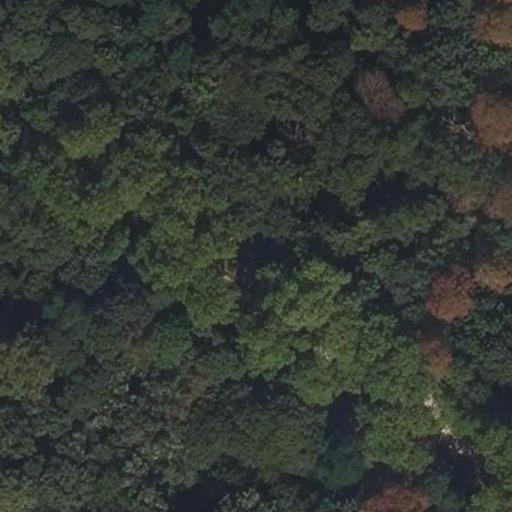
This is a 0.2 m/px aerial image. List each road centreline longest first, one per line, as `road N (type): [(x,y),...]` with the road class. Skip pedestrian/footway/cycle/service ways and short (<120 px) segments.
road 1 (track): [(0,112),(511,473)]
road 2 (unknown): [(511,410),(0,51)]
road 3 (unknown): [(511,40),(400,511)]
